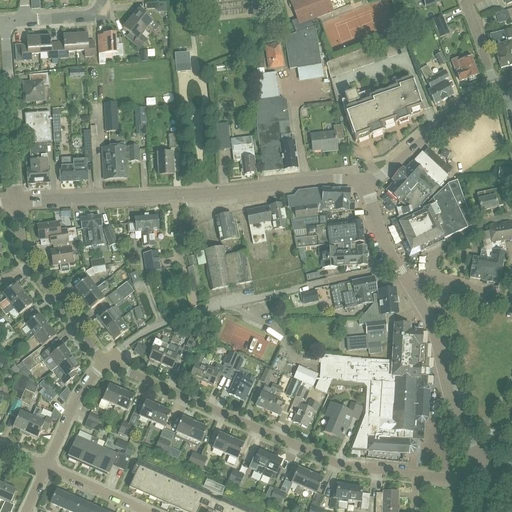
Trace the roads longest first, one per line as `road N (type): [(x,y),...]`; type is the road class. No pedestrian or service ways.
road 1 (tertiary): [(14,201),(365,180)]
road 2 (residential): [(106,361),(298,448),(414,474)]
road 3 (residential): [(106,361),(175,319),(396,263)]
road 4 (residential): [(14,201),(23,260),(106,361)]
road 5 (residential): [(14,201),(2,21)]
road 6 (tertiary): [(476,453),(411,289)]
road 7 (tertiary): [(365,180),(495,88)]
road 8 (residential): [(45,466),(76,398),(106,361)]
